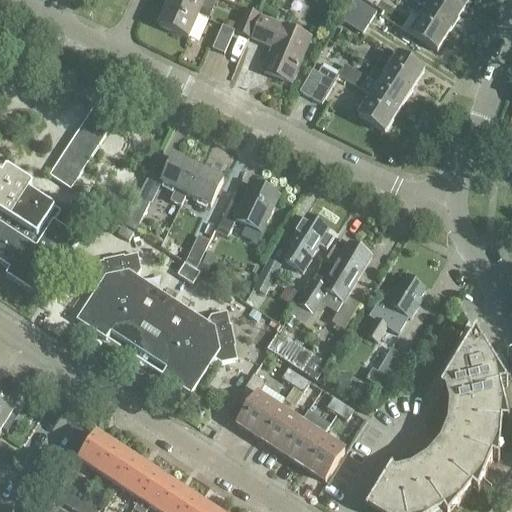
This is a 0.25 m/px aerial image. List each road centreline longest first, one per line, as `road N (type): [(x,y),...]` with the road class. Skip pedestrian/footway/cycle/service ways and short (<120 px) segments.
road 1 (residential): [(449,200),(415,195),(113,51)]
road 2 (residential): [(286,511),(88,382)]
road 3 (residential): [(449,200),(511,30)]
road 4 (residential): [(88,382),(3,511)]
road 5 (residential): [(511,317),(449,200)]
